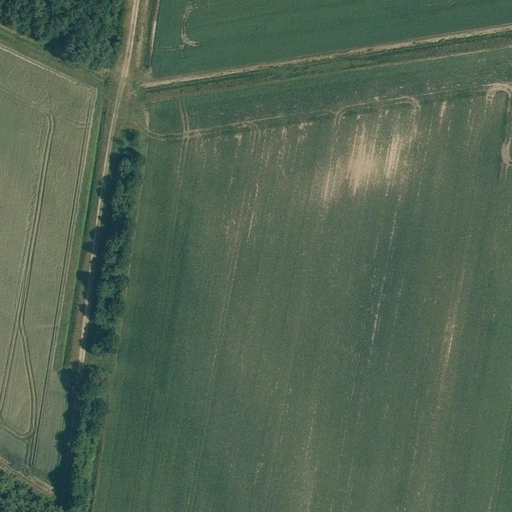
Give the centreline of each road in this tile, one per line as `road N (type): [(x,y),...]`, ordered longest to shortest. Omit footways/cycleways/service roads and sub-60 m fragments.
road 1 (track): [(511,23),(121,84),(0,24)]
road 2 (track): [(135,0),(60,511)]
